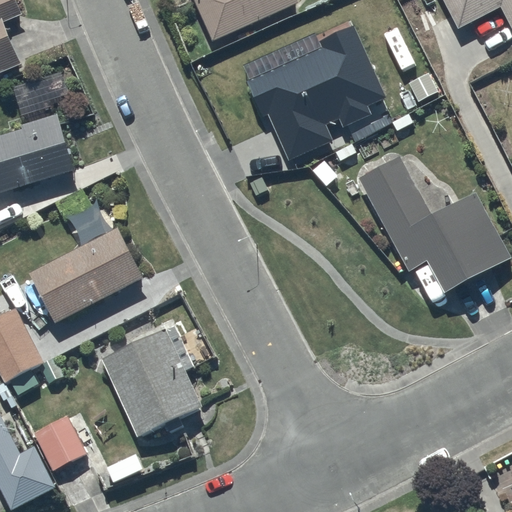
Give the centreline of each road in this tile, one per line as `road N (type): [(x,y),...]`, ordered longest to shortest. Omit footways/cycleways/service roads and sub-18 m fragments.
road 1 (residential): [(338,468),(152,110),(107,0)]
road 2 (residential): [(338,468),(511,375)]
